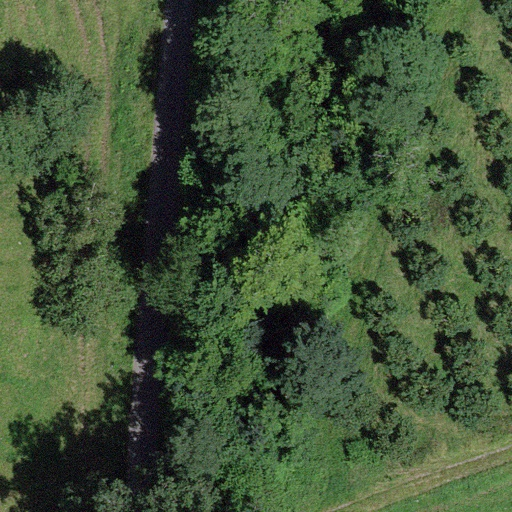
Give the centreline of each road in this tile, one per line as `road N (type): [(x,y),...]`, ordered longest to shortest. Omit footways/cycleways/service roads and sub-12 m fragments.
road 1 (track): [(172,0),(138,435),(146,511)]
road 2 (track): [(332,511),(511,452)]
